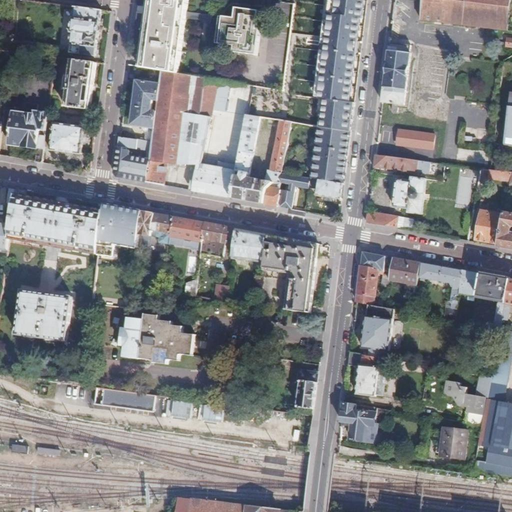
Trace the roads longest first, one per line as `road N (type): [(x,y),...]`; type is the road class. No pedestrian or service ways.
road 1 (tertiary): [(316,511),(351,235)]
road 2 (residential): [(351,235),(102,187)]
road 3 (tertiary): [(351,235),(383,0)]
road 4 (residential): [(102,187),(125,3)]
road 5 (unclassified): [(351,235),(511,264)]
